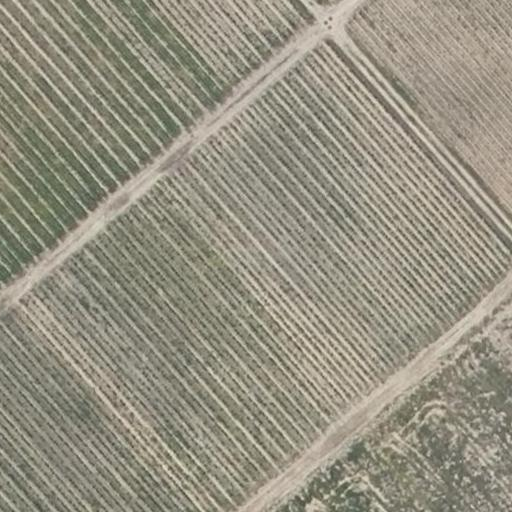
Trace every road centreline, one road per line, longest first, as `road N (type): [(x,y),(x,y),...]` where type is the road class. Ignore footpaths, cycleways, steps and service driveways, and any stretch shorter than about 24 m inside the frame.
road 1 (track): [(354,0),(0,301)]
road 2 (track): [(247,511),(511,284)]
road 3 (track): [(511,230),(326,23)]
